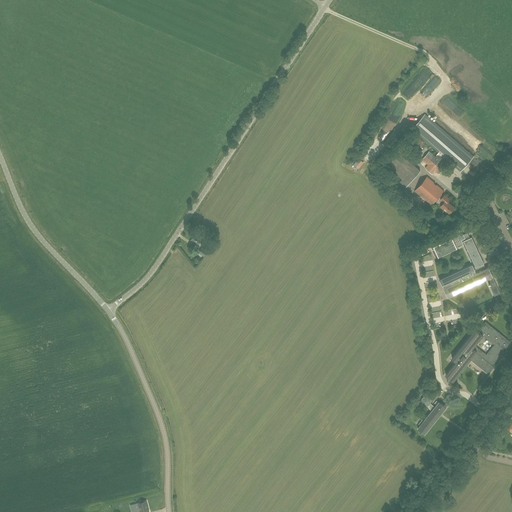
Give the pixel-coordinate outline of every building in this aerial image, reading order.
[(412,130),(438,153),(435,156),(429,151),(422,160),(428,165),(425,168),(433,175),(435,171),(439,174),(446,166),(443,163),(446,159),(460,172),(473,156),(425,114),(412,130)] [(358,158),(353,164),(359,168),(364,162),(358,158)] [(443,202),(440,206),(449,214),(454,208),(447,202),(450,199),(444,195),(443,196),(440,194),(443,191),(437,185),(436,186),(433,183),(434,183),(427,177),(415,191),(431,205),(438,198),(440,200),(443,202)] [(497,287),(491,273),(488,267),(485,268),(483,264),(484,264),(471,238),(470,238),(466,240),(463,234),(461,230),(451,235),(452,238),(439,244),(437,241),(429,244),(430,245),(432,250),(434,249),(438,257),(457,248),(463,245),(472,264),(468,266),(439,280),(442,285),(444,285),(446,290),(445,290),(448,297),(456,293),(459,292),(486,279),(494,296),(500,293),(499,291),(497,287)] [(198,237),(195,235),(191,240),(194,242),(194,243),(198,245),(200,242),(203,245),(205,241),(199,236),(198,237)] [(202,248),(198,253),(204,257),(207,252),(202,248)] [(511,342),(485,321),(479,329),(476,326),(474,329),(475,329),(452,359),(456,362),(446,375),(448,377),(446,379),(449,381),(450,379),(453,381),(470,360),(488,374),(494,366),(492,365),(505,349),(506,350),(511,342)] [(431,411),(424,421),(422,419),(418,424),(420,425),(419,427),(418,428),(425,434),(439,415),(446,407),(439,402),(435,407),(433,405),(431,404),(430,403),(431,400),(429,397),(425,396),(422,398),(421,402),(424,405),(427,405),(429,408),(431,411)] [(140,511),(146,511),(149,511),(146,501),(138,503),(140,511)]
